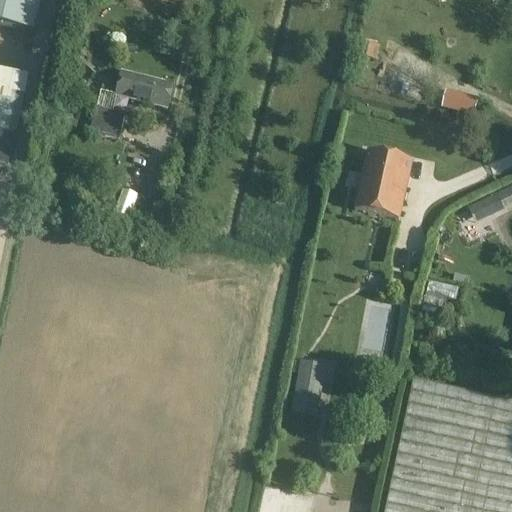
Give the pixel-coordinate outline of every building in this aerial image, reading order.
[(0,0),(0,27),(35,36),(42,0),(0,0)] [(35,36),(0,27),(0,168),(5,169),(35,36)] [(369,44),(366,58),(376,61),(380,47),(369,44)] [(117,98),(148,105),(167,110),(173,86),(122,74),(117,98)] [(75,80),(68,86),(70,95),(79,98),(86,92),(84,83),(75,80)] [(446,92),(441,110),(447,112),(474,119),(474,118),(479,100),(446,92)] [(90,143),(118,150),(126,117),(97,110),(90,143)] [(368,154),(361,183),(406,193),(412,164),(368,154)] [(406,193),(361,183),(355,212),(399,222),(406,193)] [(43,187),(36,211),(45,213),(47,203),(62,207),(66,193),(43,187)] [(122,191),(112,221),(127,227),(137,196),(122,191)] [(498,194),(467,209),(475,226),(506,211),(498,194)] [(95,204),(92,215),(102,218),(105,207),(95,204)] [(148,211),(139,217),(146,229),(155,223),(148,211)] [(472,228),(469,241),(483,243),(485,230),(472,228)] [(446,258),(448,249),(440,247),(437,256),(446,258)] [(485,264),(487,256),(467,251),(465,259),(485,264)] [(429,283),(419,320),(435,325),(438,312),(441,312),(444,300),(456,304),(459,290),(429,283)] [(420,357),(418,367),(427,369),(428,364),(425,363),(426,358),(420,357)] [(301,364),(292,415),(318,420),(327,369),(301,364)] [(511,511),(511,401),(414,380),(385,511),(511,511)]
